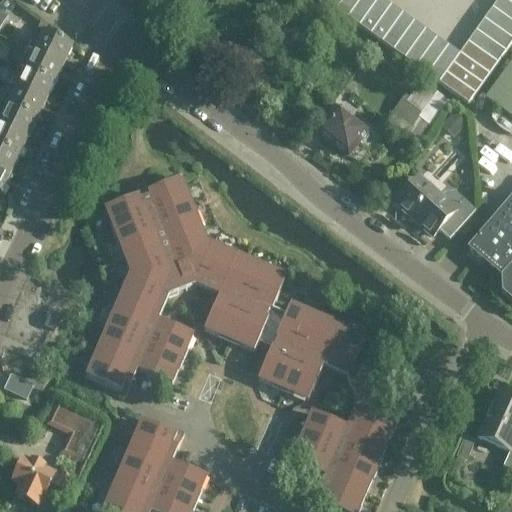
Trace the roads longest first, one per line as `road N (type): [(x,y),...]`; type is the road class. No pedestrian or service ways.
road 1 (residential): [(488,319),(318,197),(273,145),(134,51)]
road 2 (residential): [(0,296),(134,51)]
road 3 (residential): [(488,319),(441,386),(390,511)]
